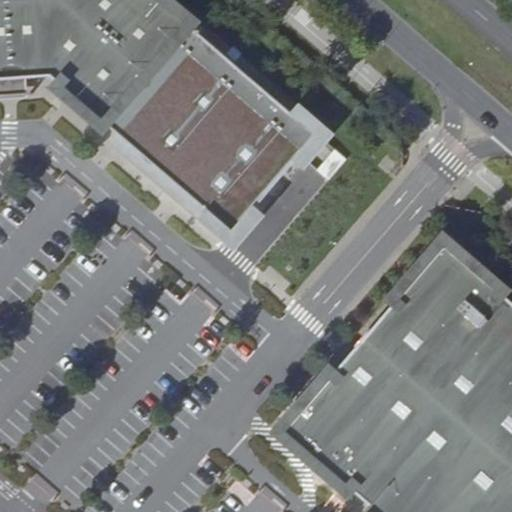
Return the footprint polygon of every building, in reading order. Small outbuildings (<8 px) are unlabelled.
[(0,0),(0,79),(50,76),(102,121),(188,23),(161,0),(0,0)] [(391,157),(385,164),(398,175),(403,168),(391,157)] [(445,205),(440,211),(453,222),(458,216),(445,205)] [(196,232),(214,249),(224,239),(205,222),(196,232)] [(511,511),(511,301),(444,244),(283,431),(370,506),(364,511),(511,511)]
